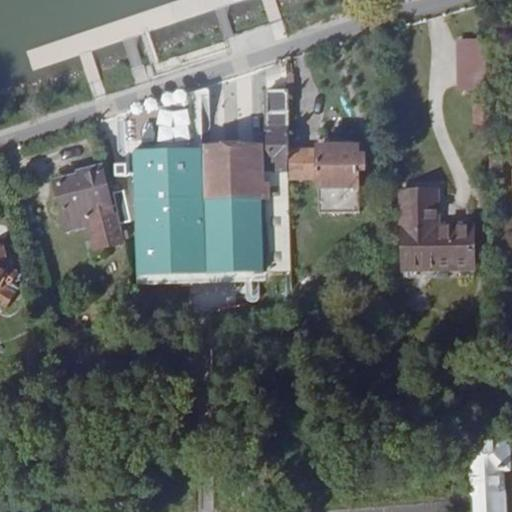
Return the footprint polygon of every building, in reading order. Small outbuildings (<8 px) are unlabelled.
[(488,88),(487,40),(463,40),(463,87),(488,88)] [(292,272),(289,91),(267,91),(269,157),(270,157),(271,183),(263,183),(262,150),(137,152),(138,200),(139,246),(140,274),(143,274),(143,290),(205,289),(205,272),(292,272)] [(489,146),(489,174),(503,174),(502,146),(489,146)] [(358,148),(319,149),(319,188),(359,188),(359,172),(364,172),(365,157),(358,157),(358,148)] [(117,208),(115,201),(110,202),(101,169),(81,174),(82,178),(57,185),(65,213),(71,211),(75,224),(114,213),(112,208),(117,208)] [(439,191),(404,191),(407,267),(475,265),(474,225),(439,225),(439,191)] [(139,246),(138,200),(123,200),(124,231),(129,246),(139,246)] [(71,211),(65,213),(68,226),(75,224),(71,211)] [(15,294),(8,289),(1,286),(4,280),(10,285),(16,273),(8,266),(2,246),(0,246),(0,302),(7,308),(15,294)] [(1,286),(8,289),(10,285),(4,280),(1,286)] [(511,467),(511,440),(474,441),(476,495),(502,494),(501,467),(511,467)] [(418,461),(405,461),(406,473),(418,473),(418,461)] [(502,511),(502,494),(476,495),(476,511),(502,511)]
